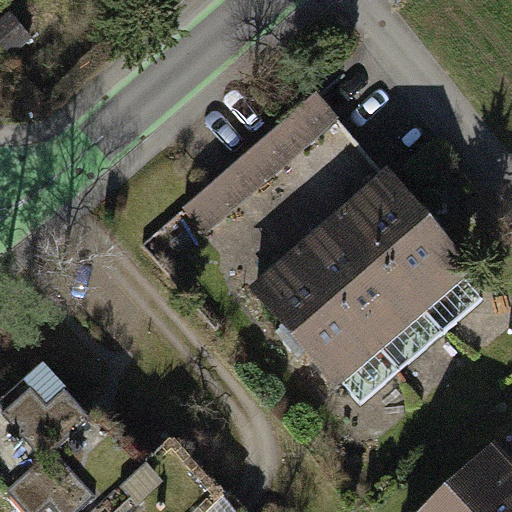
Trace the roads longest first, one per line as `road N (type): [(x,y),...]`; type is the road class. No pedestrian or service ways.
road 1 (residential): [(257,0),(0,221)]
road 2 (residential): [(511,192),(339,0)]
